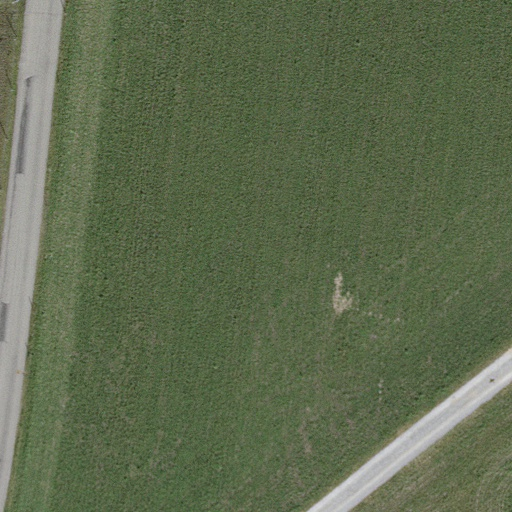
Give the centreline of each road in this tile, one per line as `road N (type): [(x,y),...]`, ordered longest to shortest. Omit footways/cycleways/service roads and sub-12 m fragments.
road 1 (unclassified): [(44,0),(0,393)]
road 2 (track): [(511,365),(328,511)]
